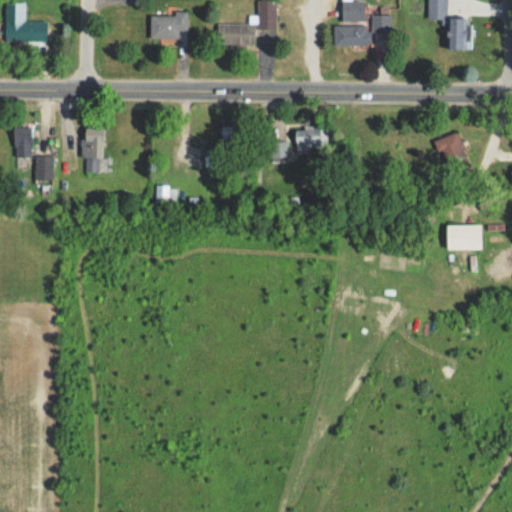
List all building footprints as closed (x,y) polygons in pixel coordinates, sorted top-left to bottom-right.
[(217,22),(217,44),(255,45),(255,32),(276,32),(275,0),(256,0),(257,23),(217,22)] [(364,0),(341,0),(342,21),(364,21),(364,0)] [(447,0),(427,0),(427,19),(447,19),(447,0)] [(46,40),(46,22),(25,22),(24,2),(5,2),(5,40),(46,40)] [(188,12),(150,12),(150,39),(180,39),(180,31),(188,31),(188,12)] [(333,45),(370,45),(370,34),(391,34),(391,14),(370,14),(370,24),(333,24),(333,45)] [(449,48),(468,48),(468,16),(449,16),(449,48)] [(32,156),(32,125),(14,125),(14,156),(32,156)] [(222,160),(239,160),(239,126),(222,126),(222,160)] [(102,171),(103,127),(83,127),(82,171),(102,171)] [(296,152),(326,152),(326,127),(296,127),(296,152)] [(435,138),(444,168),(467,161),(459,131),(435,138)] [(52,156),(35,156),(35,179),(52,179),(52,156)] [(206,164),(219,164),(218,156),(206,156),(206,164)] [(481,248),(481,224),(447,224),(447,248),(481,248)]
